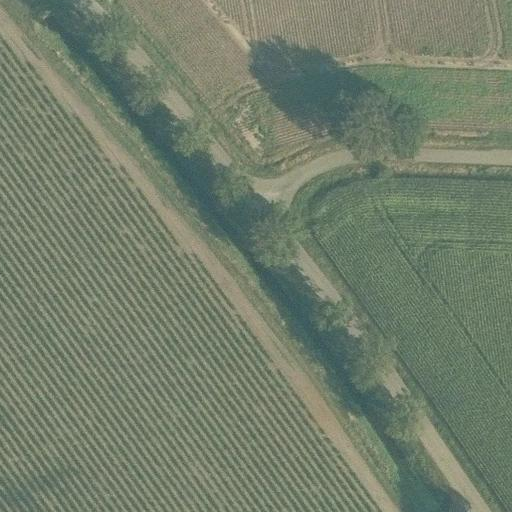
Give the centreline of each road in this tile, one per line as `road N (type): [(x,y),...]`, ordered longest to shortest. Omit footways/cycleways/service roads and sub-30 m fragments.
road 1 (unclassified): [(474,511),(255,203)]
road 2 (unclassified): [(511,153),(346,149),(307,163),(255,203)]
road 3 (unclassified): [(255,203),(136,43),(84,0)]
